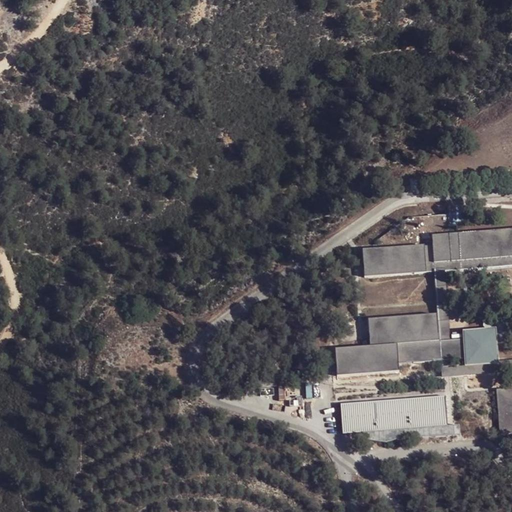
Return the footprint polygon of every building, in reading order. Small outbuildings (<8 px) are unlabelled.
[(363,256),(365,283),(427,279),(427,273),(426,269),(511,262),(511,235),(431,242),(432,252),(425,252),(425,251),(363,256)] [(511,262),(426,269),(427,273),(427,279),(433,278),(444,277),(511,272),(511,262)] [(444,277),(433,278),(437,321),(439,348),(443,347),(449,347),(444,277)] [(437,321),(368,326),(369,353),(334,356),(336,382),(398,377),(397,370),(431,368),(440,367),(445,366),(467,364),(467,370),(494,368),(492,338),(465,340),(465,346),(449,347),(443,347),(439,348),(437,321)] [(440,367),(431,368),(432,385),(511,380),(511,368),(441,374),(440,367)] [(443,393),(342,402),(344,431),(446,422),(443,393)] [(511,397),(491,400),(493,442),(511,440),(511,397)]
